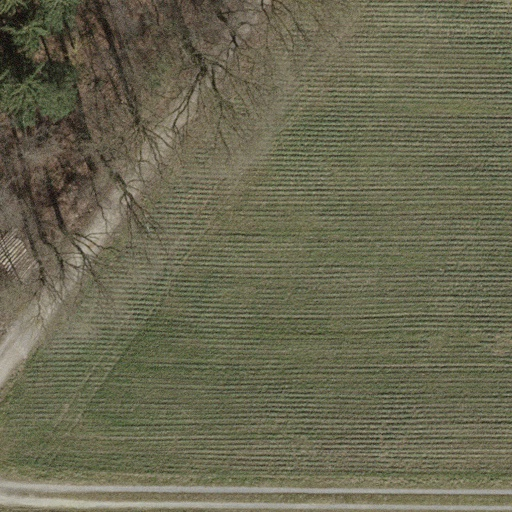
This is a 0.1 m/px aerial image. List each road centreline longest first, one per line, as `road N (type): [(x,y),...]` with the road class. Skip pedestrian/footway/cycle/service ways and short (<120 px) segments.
road 1 (track): [(0,497),(511,506)]
road 2 (track): [(268,0),(0,352)]
